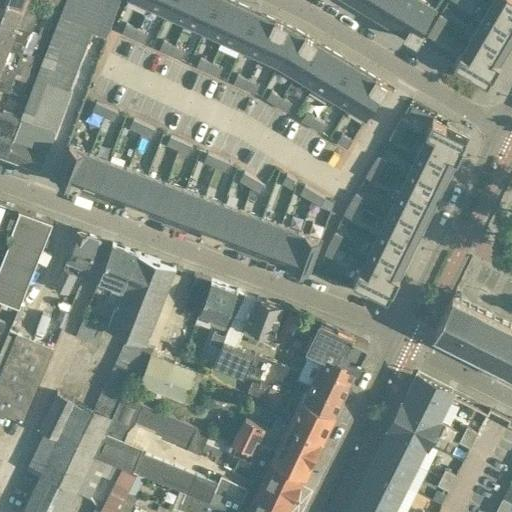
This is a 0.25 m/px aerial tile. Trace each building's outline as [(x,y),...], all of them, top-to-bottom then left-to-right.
[(119,0),(65,0),(20,116),(2,109),(0,107),(0,155),(40,170),(48,150),(50,150),(71,89),(92,30),(107,36),(119,0)] [(0,0),(0,19),(32,31),(39,12),(32,10),(32,9),(7,0),(0,0)] [(36,0),(7,0),(32,9),(36,0)] [(167,11),(172,0),(149,0),(148,2),(167,11)] [(186,19),(194,0),(172,0),(167,11),(186,19)] [(204,28),(216,0),(194,0),(186,19),(204,28)] [(223,36),(238,2),(235,0),(216,0),(204,28),(223,36)] [(381,16),(390,0),(366,0),(362,7),(371,12),(372,11),(381,16)] [(397,28),(414,0),(390,0),(381,16),(390,22),(389,23),(397,28)] [(436,7),(424,0),(414,0),(397,28),(417,40),(424,28),(423,28),(436,7)] [(511,0),(492,0),(489,6),(511,19),(511,0)] [(241,45),(256,12),(247,7),(247,6),(238,2),(223,36),(241,45)] [(511,19),(489,6),(478,25),(511,44),(511,42),(511,19)] [(260,53),(275,18),(266,14),(266,16),(256,12),(241,45),(260,53)] [(448,18),(440,13),(434,23),(442,28),(448,18)] [(279,62),(296,28),(275,18),(260,53),(279,62)] [(24,50),(32,31),(0,19),(0,41),(24,51),(24,50)] [(133,36),(137,27),(126,22),(122,31),(133,36)] [(435,39),(442,28),(434,23),(427,34),(435,39)] [(511,44),(478,25),(468,43),(500,62),(501,62),(499,61),(504,52),(506,53),(511,44)] [(148,32),(137,27),(133,36),(144,41),(148,32)] [(296,72),(316,40),(296,28),(279,62),(296,72)] [(170,53),(174,44),(163,39),(159,48),(170,53)] [(313,83),(333,50),(325,45),(324,47),(316,42),(317,40),(316,40),(296,72),(313,83)] [(0,63),(17,70),(24,51),(0,41),(0,63)] [(500,62),(468,43),(463,52),(461,51),(454,62),(467,70),(468,69),(489,82),(500,62)] [(185,49),(174,44),(170,53),(181,58),(185,49)] [(331,93),(349,62),(340,57),(341,55),(333,50),(313,83),(331,93)] [(207,70),(211,61),(200,56),(196,65),(207,70)] [(222,66),(211,61),(207,70),(218,75),(222,66)] [(348,104),(368,71),(360,66),(359,68),(349,62),(331,93),(348,104)] [(14,78),(17,70),(0,63),(0,85),(10,89),(14,78)] [(380,94),(387,83),(368,71),(348,104),(367,115),(379,94),(380,94)] [(244,87),(248,78),(237,73),(234,82),(244,87)] [(259,83),(248,78),(244,87),(255,92),(259,83)] [(0,107),(2,109),(10,89),(0,85),(0,107)] [(277,104),(282,96),(271,89),(266,98),(277,104)] [(292,102),(282,96),(277,104),(287,110),(292,102)] [(104,114),(108,106),(96,100),(92,109),(104,114)] [(118,110),(108,106),(104,114),(114,119),(118,110)] [(311,125),(316,117),(306,111),(301,119),(311,125)] [(141,131),(145,123),(133,117),(129,126),(141,131)] [(327,123),(316,117),(311,125),(322,131),(327,123)] [(401,117),(396,125),(404,130),(410,121),(401,117)] [(428,132),(424,140),(458,157),(461,152),(468,136),(446,125),(446,124),(433,118),(426,131),(428,132)] [(155,127),(145,123),(141,131),(151,136),(155,127)] [(397,142),(404,130),(396,125),(389,137),(397,142)] [(347,147),(352,138),(342,132),(337,141),(347,147)] [(178,148),(182,140),(170,134),(166,143),(178,148)] [(192,144),(182,140),(178,148),(188,153),(192,144)] [(458,157),(424,140),(414,160),(448,177),(452,168),(451,167),(456,157),(457,158),(458,157)] [(78,184),(90,151),(70,144),(58,178),(68,181),(78,185),(78,184)] [(97,192),(109,159),(90,151),(78,184),(88,187),(87,189),(97,192)] [(215,165),(219,157),(208,151),(204,160),(215,165)] [(378,155),(373,163),(381,168),(386,160),(378,155)] [(230,161),(219,157),(215,165),(226,170),(230,161)] [(117,198),(129,166),(109,159),(97,192),(106,196),(107,194),(117,198)] [(443,187),(448,177),(414,160),(404,180),(437,196),(439,192),(441,187),(443,187)] [(374,180),(381,168),(373,163),(366,175),(374,180)] [(135,206),(147,173),(129,166),(117,198),(125,201),(125,203),(135,206)] [(251,186),(256,178),(244,170),(239,179),(251,186)] [(155,212),(167,180),(147,173),(135,206),(145,210),(145,208),(155,212)] [(287,173),(282,181),(292,187),(297,179),(287,173)] [(265,183),(256,178),(251,186),(260,191),(265,183)] [(173,221),(186,187),(167,180),(155,212),(164,215),(163,217),(173,221)] [(435,200),(437,196),(404,180),(395,199),(429,216),(433,207),(432,206),(435,200)] [(311,199),(316,191),(305,184),(300,192),(311,199)] [(193,226),(205,194),(186,187),(173,221),(183,224),(184,223),(193,226)] [(325,196),(316,191),(311,199),(320,204),(325,196)] [(356,192),(350,201),(359,205),(364,197),(356,192)] [(212,235),(224,201),(205,194),(193,226),(202,229),(201,231),(212,235)] [(0,228),(9,231),(18,206),(0,199),(0,228)] [(424,226),(429,216),(395,199),(385,219),(418,234),(420,231),(422,225),(424,226)] [(231,240),(243,208),(224,201),(212,235),(221,239),(222,237),(231,240)] [(352,217),(359,205),(350,201),(343,212),(352,217)] [(0,295),(20,304),(46,238),(53,219),(33,211),(18,206),(9,231),(11,232),(0,261),(0,295)] [(250,249),(262,215),(243,208),(231,240),(240,244),(239,245),(250,249)] [(269,255),(281,222),(262,215),(250,249),(259,253),(260,251),(269,255)] [(416,239),(418,234),(385,219),(376,238),(410,255),(414,246),(413,245),(416,239)] [(288,263),(300,230),(281,222),(269,255),(278,258),(278,260),(288,263)] [(0,254),(9,231),(0,228),(0,254)] [(87,265),(99,237),(97,236),(79,229),(56,284),(68,289),(80,262),(87,265)] [(320,237),(300,230),(288,263),(289,264),(308,271),(320,237)] [(343,235),(335,231),(330,241),(339,245),(343,235)] [(405,265),(410,255),(376,238),(366,258),(399,274),(403,264),(405,265)] [(114,302),(134,249),(116,243),(113,241),(106,260),(100,276),(95,289),(107,293),(104,300),(114,304),(114,302)] [(334,257),(339,245),(330,241),(325,253),(334,257)] [(148,341),(174,272),(176,266),(182,268),(182,267),(155,257),(144,253),(134,249),(114,302),(114,304),(116,305),(108,326),(127,333),(129,334),(148,341)] [(389,297),(400,275),(399,274),(366,258),(361,268),(360,267),(353,281),(367,287),(367,286),(389,297)] [(196,274),(185,304),(200,310),(211,278),(194,271),(193,273),(196,274)] [(211,278),(200,310),(213,315),(211,321),(224,326),(238,288),(211,278)] [(511,323),(453,293),(433,333),(511,369),(511,323)] [(277,319),(282,304),(257,295),(251,312),(250,311),(245,323),(244,323),(241,332),(255,337),(259,329),(274,335),(280,320),(277,319)] [(291,331),(298,315),(288,310),(281,326),(291,331)] [(85,316),(78,334),(88,338),(95,320),(85,316)] [(313,337),(309,344),(324,352),(319,362),(351,377),(368,341),(357,336),(339,327),(321,319),(313,337)] [(95,320),(88,338),(98,342),(105,324),(95,320)] [(286,342),(291,331),(281,326),(276,337),(286,342)] [(10,328),(0,350),(0,410),(23,420),(54,347),(10,328)] [(129,334),(122,349),(140,357),(148,341),(129,334)] [(335,411),(343,394),(311,379),(313,376),(299,370),(300,367),(224,340),(213,363),(270,384),(281,387),(294,392),(299,394),(335,411)] [(122,349),(117,358),(136,367),(140,357),(122,349)] [(187,399),(199,370),(152,351),(140,380),(187,399)] [(117,358),(112,368),(131,377),(131,376),(136,367),(117,358)] [(343,394),(351,377),(319,362),(313,376),(311,379),(343,394)] [(112,368),(108,378),(127,386),(131,377),(112,368)] [(418,375),(408,395),(404,403),(402,401),(402,402),(438,420),(438,419),(437,419),(450,392),(418,375)] [(108,378),(103,388),(122,397),(123,393),(127,386),(108,378)] [(279,392),(281,387),(270,384),(268,393),(278,396),(279,392)] [(103,388),(98,397),(117,406),(122,397),(103,388)] [(58,389),(40,426),(45,429),(58,436),(77,398),(58,389)] [(111,420),(94,453),(146,474),(180,488),(193,493),(236,510),(239,511),(286,511),(294,496),(252,476),(247,486),(240,501),(215,490),(217,484),(200,477),(147,455),(140,452),(142,445),(125,438),(129,429),(135,422),(174,438),(182,419),(123,393),(122,397),(117,406),(113,416),(111,420)] [(335,411),(299,394),(297,398),(289,395),(284,408),(291,411),(288,418),(279,414),(278,415),(323,436),(335,411)] [(98,397),(94,407),(113,416),(117,406),(98,397)] [(58,436),(41,471),(77,488),(94,453),(113,416),(94,407),(77,398),(58,436)] [(438,420),(402,402),(404,404),(401,410),(399,408),(398,410),(400,411),(397,417),(395,416),(394,417),(397,418),(394,424),(391,423),(427,441),(426,440),(429,434),(430,435),(431,434),(429,433),(432,427),(434,428),(434,427),(433,426),(436,420),(437,420),(438,420)] [(323,436),(278,415),(272,427),(246,415),(234,440),(238,441),(237,442),(239,443),(239,442),(256,449),(261,439),(275,446),(271,455),(306,471),(310,462),(323,436)] [(182,419),(174,438),(177,440),(177,442),(188,447),(197,426),(182,419)] [(427,441),(391,423),(391,424),(393,425),(382,446),(385,447),(415,462),(425,441),(427,442),(427,441)] [(474,438),(478,431),(467,425),(463,433),(474,438)] [(45,429),(28,464),(41,471),(58,436),(45,429)] [(471,446),(474,438),(463,433),(459,440),(471,446)] [(306,471),(271,455),(270,456),(256,449),(239,442),(239,443),(234,454),(236,455),(240,457),(235,468),(252,476),(294,496),(305,473),(306,471)] [(415,462),(385,447),(382,446),(371,467),(404,484),(415,462)] [(137,493),(146,474),(94,453),(77,488),(91,494),(101,473),(115,479),(104,503),(117,510),(117,508),(127,488),(137,493)] [(404,484),(371,467),(361,489),(363,490),(393,505),(404,484)] [(453,481),(457,474),(445,468),(441,476),(453,481)] [(41,471),(33,487),(69,504),(76,489),(77,488),(41,471)] [(449,489),(453,481),(441,476),(438,483),(449,489)] [(33,487),(26,503),(44,511),(65,511),(69,504),(33,487)] [(130,511),(139,494),(137,493),(127,488),(117,508),(125,511),(130,511)] [(239,511),(236,510),(193,493),(180,488),(172,508),(180,511),(199,511),(201,510),(206,511),(239,511)] [(389,511),(393,505),(363,490),(361,489),(350,510),(353,511),(389,511)] [(511,501),(503,497),(499,505),(510,510),(511,506),(511,501)] [(96,504),(93,510),(96,511),(115,511),(117,510),(104,503),(98,500),(96,504)] [(44,511),(26,503),(21,511),(44,511)]
